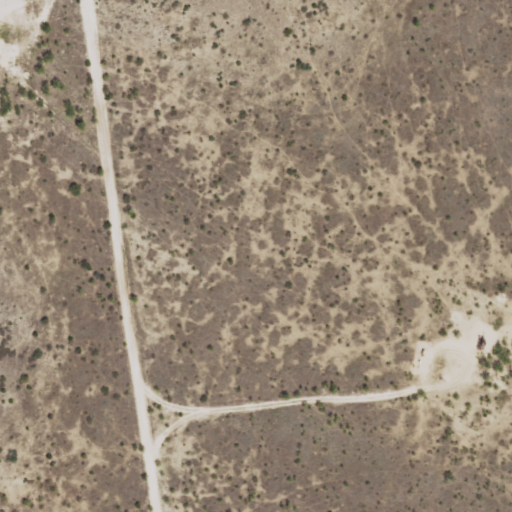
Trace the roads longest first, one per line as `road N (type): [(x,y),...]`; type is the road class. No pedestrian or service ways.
road 1 (track): [(103,0),(148,511)]
road 2 (track): [(244,511),(200,395),(156,131),(103,28)]
